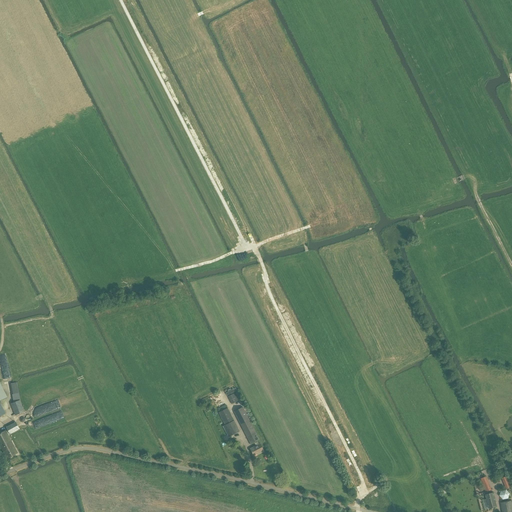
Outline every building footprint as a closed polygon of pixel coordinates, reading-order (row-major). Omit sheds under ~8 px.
[(13,403),(11,403),(15,415),(25,412),(20,400),(19,393),(12,395),(13,403)] [(232,404),(238,401),(234,393),(228,396),(232,404)] [(257,440),(259,439),(243,407),(234,412),(251,444),(254,442),(256,446),(250,449),(254,456),(261,452),(261,453),(264,451),(260,443),(259,444),(257,440)] [(231,436),(240,431),(228,408),(219,413),(231,436)] [(0,446),(6,458),(17,453),(6,430),(0,433),(0,446)] [(506,489),(511,487),(507,476),(501,478),(506,489)] [(496,507),(493,492),(485,494),(488,509),(496,507)] [(502,511),(511,511),(511,508),(511,501),(500,503),(502,511)]
